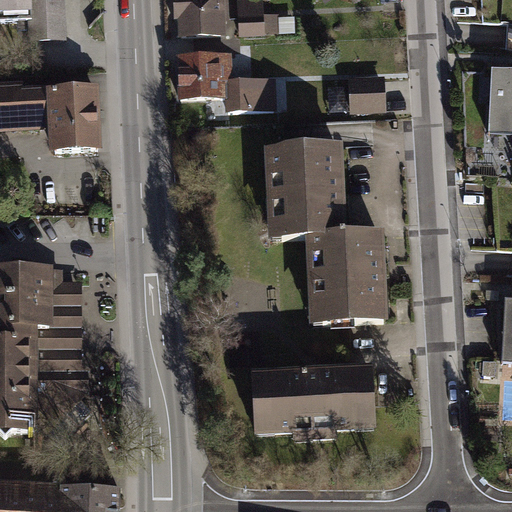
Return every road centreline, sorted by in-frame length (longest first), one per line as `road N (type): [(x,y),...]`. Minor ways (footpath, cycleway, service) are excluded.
road 1 (secondary): [(135,0),(146,258),(169,511)]
road 2 (residential): [(422,0),(452,511)]
